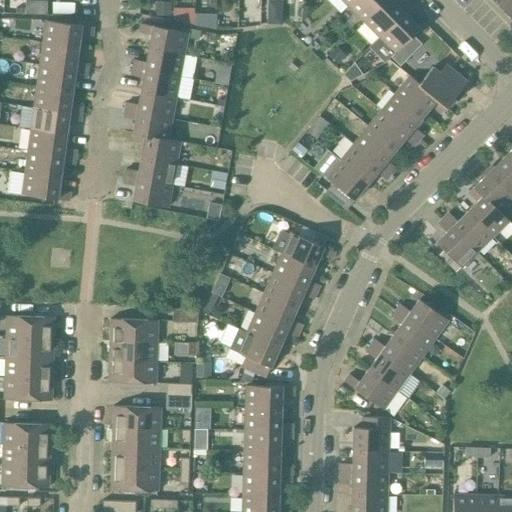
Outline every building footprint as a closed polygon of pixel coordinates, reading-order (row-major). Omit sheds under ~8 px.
[(354,0),(348,6),(363,22),(384,0),(354,0)] [(391,0),(384,0),(363,22),(379,37),(412,3),(409,0),(405,0),(398,7),(391,0)] [(511,0),(491,0),(511,20),(511,0)] [(418,8),(412,3),(379,37),(394,53),(419,28),(409,17),(418,8)] [(302,9),(301,22),(310,13),(308,10),(305,8),(302,9)] [(177,11),(177,22),(218,24),(219,13),(177,11)] [(45,21),(42,43),(77,48),(80,33),(92,35),(93,28),(45,21)] [(149,49),(183,55),(186,37),(199,39),(201,32),(188,29),(187,33),(141,24),(140,32),(151,34),(149,49)] [(394,53),(391,57),(399,65),(406,59),(421,44),(412,35),(394,53)] [(77,48),(42,43),(39,65),(87,71),(88,64),(75,63),(77,48)] [(337,47),(328,55),(338,64),(346,56),(337,47)] [(179,77),(183,55),(149,49),(146,63),(134,61),(133,68),(179,77)] [(353,63),(342,74),(350,82),(362,75),(353,63)] [(433,67),(419,83),(419,84),(446,106),(466,81),(446,64),(440,72),(433,67)] [(87,71),(39,65),(36,86),(72,91),(74,76),(86,78),(87,71)] [(175,98),(179,77),(133,68),(132,74),(143,76),(141,91),(175,98)] [(419,84),(419,83),(409,75),(395,93),(422,115),(431,105),(440,113),(446,106),(419,84)] [(36,86),(33,108),(81,114),(82,107),(69,106),(72,91),(36,86)] [(171,119),(175,98),(141,91),(138,106),(126,103),(124,111),(171,119)] [(395,93),(381,110),(418,140),(422,135),(412,127),(422,115),(395,93)] [(81,114),(33,108),(30,129),(66,134),(68,119),(80,121),(81,114)] [(418,140),(381,110),(367,127),(395,149),(404,138),(414,145),(418,140)] [(167,141),(167,140),(171,119),(124,111),(123,116),(135,119),(132,134),(167,141)] [(395,149),(367,127),(353,143),(391,174),(395,169),(385,161),(395,149)] [(66,134),(30,129),(27,150),(75,157),(76,150),(64,148),(66,134)] [(140,157),(175,164),(179,142),(167,140),(167,141),(132,134),(131,141),(143,143),(140,157)] [(391,174),(353,143),(340,160),(367,183),(377,171),(386,179),(391,174)] [(75,157),(27,150),(24,172),(60,176),(62,162),(74,164),(75,157)] [(125,176),(171,185),(175,164),(140,157),(138,172),(126,170),(125,176)] [(511,165),(504,158),(489,173),(511,196),(511,165)] [(346,209),(367,183),(340,160),(325,178),(332,183),(325,192),(346,209)] [(58,191),(60,176),(24,172),(21,194),(69,201),(70,193),(58,191)] [(511,199),(511,196),(489,173),(473,188),(498,213),(499,212),(511,199)] [(171,185),(125,176),(123,183),(135,185),(132,200),(167,207),(171,185)] [(468,211),(492,236),(508,221),(499,212),(498,213),(473,188),(469,192),(478,201),(468,211)] [(443,218),(477,252),(492,236),(468,211),(457,222),(448,213),(443,218)] [(461,268),(477,252),(443,218),(438,223),(447,231),(436,242),(461,268)] [(281,229),(272,249),(281,253),(313,268),(319,254),(331,259),(334,252),(290,233),(281,229)] [(281,253),(272,273),(316,292),(319,286),(307,281),(313,268),(281,253)] [(272,273),(264,293),(296,307),(302,293),(313,298),(316,292),(272,273)] [(264,293),(255,313),(299,332),(302,325),(290,320),(296,307),(264,293)] [(395,311),(434,339),(447,321),(418,299),(409,312),(400,305),(395,311)] [(198,310),(173,309),(172,322),(198,323),(198,310)] [(392,335),(422,356),(434,339),(395,311),(392,316),(401,323),(392,335)] [(255,313),(246,332),(278,347),(284,333),(296,338),(299,332),(255,313)] [(6,337),(53,339),(53,318),(7,317),(6,337)] [(110,319),(110,340),(157,342),(158,321),(110,319)] [(237,328),(228,349),(237,353),(245,356),(240,367),(265,377),(278,347),(246,332),(237,328)] [(370,346),(409,374),(422,356),(392,335),(384,347),(374,340),(370,346)] [(53,339),(6,337),(5,357),(52,359),(53,339)] [(157,362),(157,342),(110,340),(109,360),(157,362)] [(196,343),(188,342),(187,356),(196,356),(196,343)] [(367,370),(396,391),(409,374),(370,346),(366,351),(376,358),(367,370)] [(52,359),(5,357),(5,378),(51,379),(52,359)] [(156,383),(157,362),(109,360),(109,381),(156,383)] [(383,409),(396,391),(367,370),(358,382),(348,375),(344,381),(383,409)] [(51,379),(5,378),(4,398),(51,400),(51,379)] [(166,383),(166,395),(191,397),(191,384),(166,383)] [(245,386),(244,409),(280,410),(281,395),(293,395),(293,387),(245,386)] [(191,397),(166,395),(165,408),(191,409),(191,397)] [(113,407),(113,427),(159,429),(160,408),(113,407)] [(280,410),(244,409),(244,430),(292,431),(293,424),(280,424),(280,410)] [(353,428),(353,450),(388,452),(389,418),(362,417),(361,428),(353,428)] [(2,444),(49,446),(50,425),(3,424),(2,444)] [(159,429),(113,427),(112,448),(158,449),(159,429)] [(190,429),(181,429),(181,442),(190,442),(190,429)] [(292,431),(244,430),(243,452),(279,453),(279,438),(292,438),(292,431)] [(49,446),(2,444),(2,465),(49,466),(49,446)] [(464,457),(477,457),(477,447),(464,447),(464,457)] [(477,447),(477,457),(490,458),(490,448),(477,447)] [(158,449),(112,448),(111,468),(158,469),(158,449)] [(339,472),(387,473),(388,452),(353,450),(352,465),(339,464),(339,472)] [(279,453),(243,452),(243,474),(291,475),(291,468),(279,467),(279,453)] [(180,470),(189,470),(189,458),(181,457),(180,470)] [(48,487),(49,466),(2,465),(1,485),(48,487)] [(157,490),(158,469),(111,468),(111,488),(157,490)] [(189,470),(180,470),(180,483),(188,483),(189,470)] [(351,493),(387,495),(387,473),(339,472),(339,478),(352,478),(351,493)] [(291,475),(243,474),(242,495),(278,496),(278,481),(291,481),(291,475)] [(385,511),(387,495),(351,493),(350,511),(385,511)] [(475,511),(476,495),(453,494),(452,511),(475,511)] [(278,496),(242,495),(242,511),(289,511),(290,511),(277,511),(278,496)] [(497,511),(498,496),(476,495),(475,511),(497,511)] [(511,511),(511,496),(498,496),(497,511),(511,511)] [(7,497),(7,506),(19,506),(19,497),(7,497)] [(40,507),(40,498),(27,498),(27,506),(40,507)] [(151,508),(164,509),(164,500),(152,499),(151,508)] [(123,511),(124,501),(102,500),(101,511),(123,511)] [(177,500),(164,500),(164,509),(177,509),(177,500)] [(135,511),(136,501),(124,501),(123,511),(135,511)]
